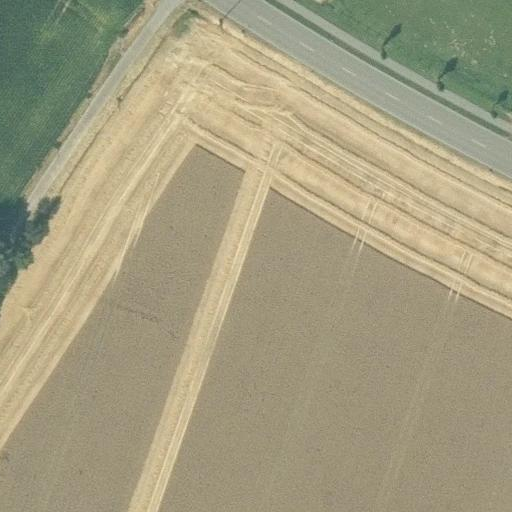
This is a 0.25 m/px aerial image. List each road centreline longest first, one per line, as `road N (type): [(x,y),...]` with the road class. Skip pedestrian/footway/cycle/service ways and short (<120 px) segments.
road 1 (primary): [(511,159),(233,0)]
road 2 (track): [(170,0),(0,257)]
